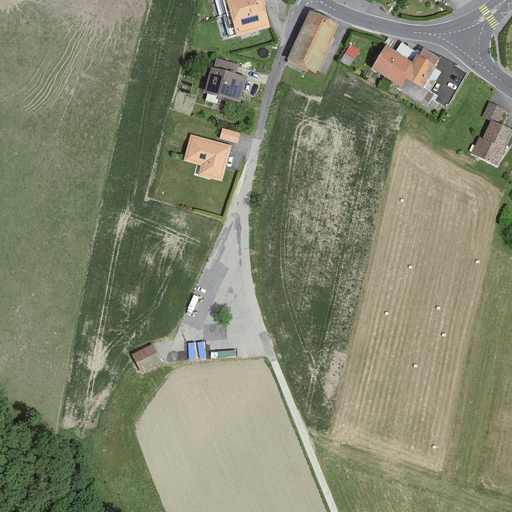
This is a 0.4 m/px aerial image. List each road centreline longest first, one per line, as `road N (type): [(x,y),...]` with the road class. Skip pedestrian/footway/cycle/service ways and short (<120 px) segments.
road 1 (track): [(306,0),(292,20),(257,137),(243,200),(244,262),(253,306),(334,511)]
road 2 (tertiary): [(319,0),(385,28),(453,32)]
